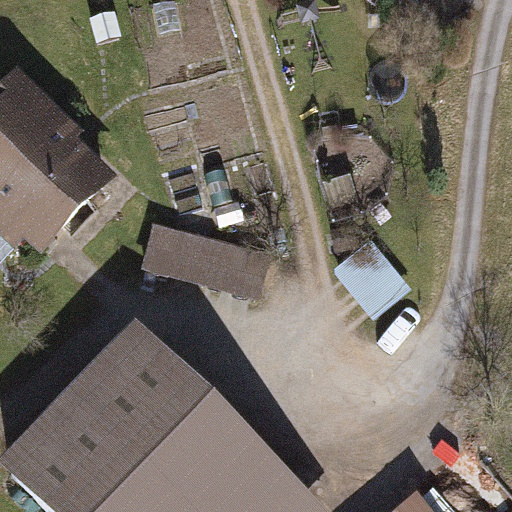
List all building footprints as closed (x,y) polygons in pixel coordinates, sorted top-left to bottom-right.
[(118,17),(92,25),(99,47),(125,40),(118,17)] [(0,223),(46,268),(121,190),(77,147),(81,144),(85,140),(24,81),(0,105),(0,223)] [(354,180),(326,188),(332,211),(360,204),(354,180)] [(272,262),(156,231),(144,276),(260,307),(272,262)] [(334,279),(377,330),(414,298),(371,248),(334,279)] [(314,511),(136,343),(2,484),(31,511),(314,511)]
